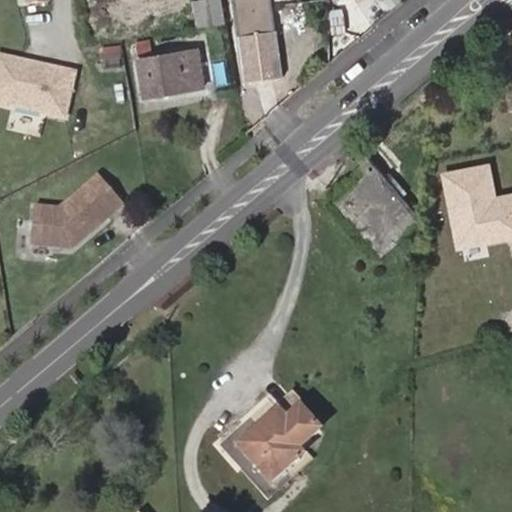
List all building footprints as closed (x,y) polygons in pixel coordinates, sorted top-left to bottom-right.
[(199,30),(225,26),(221,0),(211,0),(195,3),(199,30)] [(234,0),(240,38),(239,38),(245,81),(282,75),(276,33),(275,33),(271,0),(234,0)] [(195,15),(193,4),(184,6),(185,16),(195,15)] [(195,52),(140,61),(146,96),(202,87),(195,52)] [(225,58),(209,62),(214,83),(230,79),(225,58)] [(73,79),(0,61),(0,106),(63,122),(73,79)] [(334,202),(357,230),(381,258),(422,222),(367,154),(363,157),(358,161),(365,175),(334,202)] [(501,162),(451,168),(459,246),(511,240),(511,191),(504,192),(501,162)] [(55,211),(31,209),(28,247),(68,250),(119,205),(94,177),(55,211)] [(293,401),(279,413),(287,421),(300,409),(293,401)] [(287,421),(279,413),(241,446),(273,482),(302,454),(298,450),(310,438),(319,430),(300,409),(287,421)]
